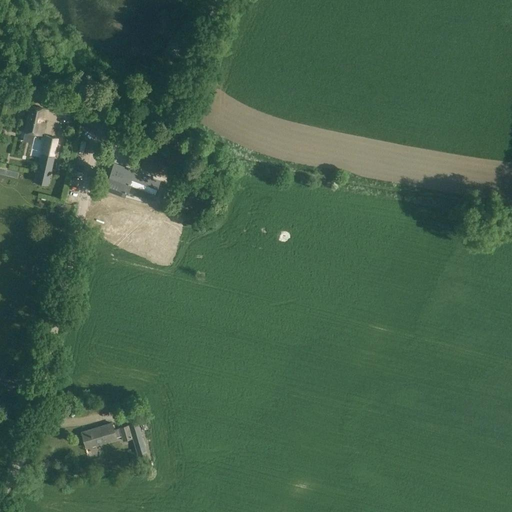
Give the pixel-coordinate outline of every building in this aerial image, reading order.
[(24,131),(42,135),(45,122),(41,121),(44,108),(30,105),(24,131)] [(45,135),(41,153),(55,156),(59,138),(45,135)] [(106,186),(126,193),(127,191),(153,200),(160,182),(138,173),(137,176),(114,167),(106,186)] [(47,185),(50,171),(39,168),(36,182),(47,185)] [(138,455),(147,452),(138,422),(126,425),(118,428),(119,428),(114,430),(112,423),(81,432),(86,447),(116,438),(121,436),(123,440),(132,438),(138,455)]
